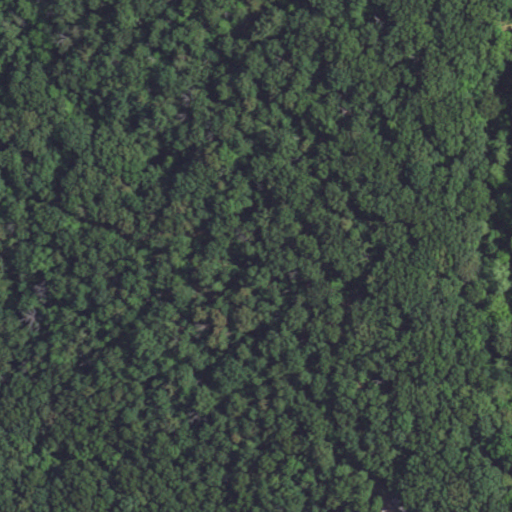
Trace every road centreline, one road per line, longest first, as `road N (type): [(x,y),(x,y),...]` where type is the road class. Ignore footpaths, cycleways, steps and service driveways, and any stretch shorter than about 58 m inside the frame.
road 1 (residential): [(0,168),(119,233),(301,245),(345,274),(363,303),(363,338),(339,409),(348,445),(414,511)]
road 2 (residential): [(301,245),(332,180),(321,103),(336,23),(326,0)]
